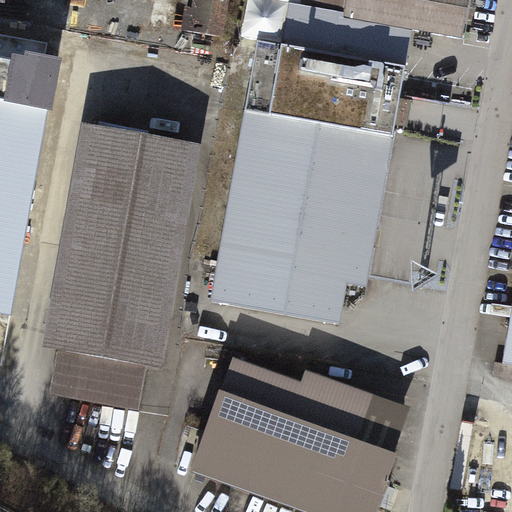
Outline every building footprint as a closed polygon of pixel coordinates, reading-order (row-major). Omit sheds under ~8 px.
[(231,0),(199,0),(197,12),(190,11),(186,31),(224,38),(231,0)] [(464,39),(471,0),(323,0),(321,13),(347,18),(346,23),(414,35),(464,39)] [(291,8),(284,48),(408,71),(414,35),(346,23),(347,18),(321,13),(291,8)] [(408,71),(284,48),(259,44),(246,114),(212,302),(341,325),(348,285),(368,288),(386,192),(386,188),(400,111),(408,71)] [(188,145),(99,129),(59,351),(82,355),(74,400),(141,411),(188,145)] [(372,409),(236,360),(196,468),(317,511),(375,511),(378,506),(377,505),(381,495),(377,493),(380,483),(385,485),(395,460),(358,446),(372,409)]
